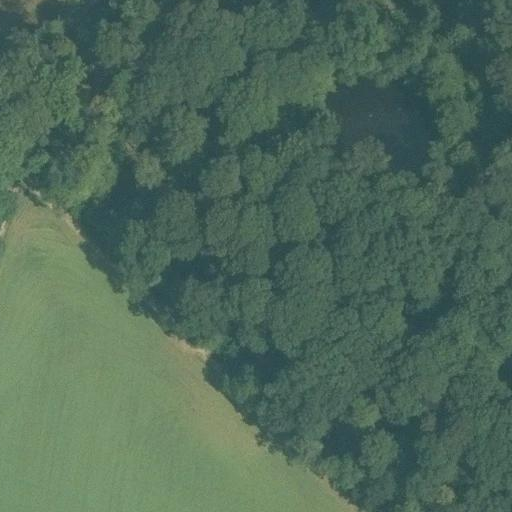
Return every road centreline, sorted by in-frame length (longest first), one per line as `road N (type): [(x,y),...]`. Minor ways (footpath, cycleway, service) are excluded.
road 1 (track): [(224,0),(194,160),(213,236),(274,364),(414,511)]
road 2 (track): [(177,0),(52,122),(0,156)]
